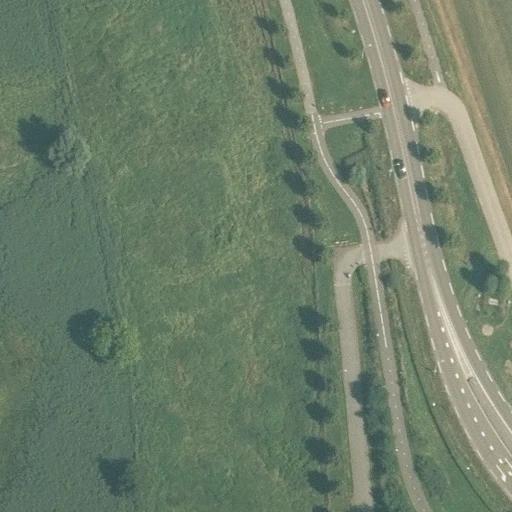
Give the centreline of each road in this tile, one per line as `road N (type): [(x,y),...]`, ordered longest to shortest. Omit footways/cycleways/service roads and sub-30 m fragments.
road 1 (secondary): [(426,263),(457,391),(511,475)]
road 2 (track): [(511,268),(458,113),(441,96)]
road 3 (secondary): [(511,424),(426,263)]
road 4 (secondary): [(426,263),(392,106)]
